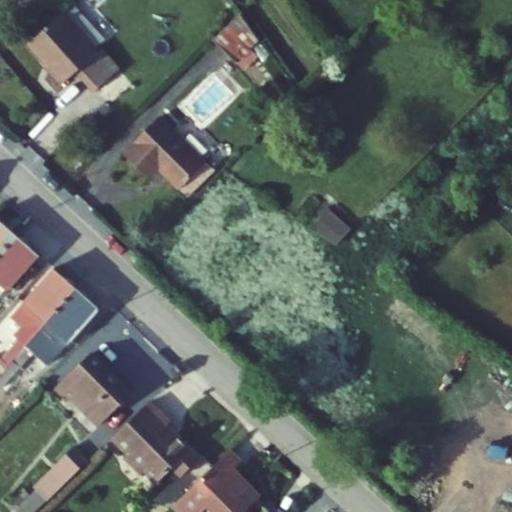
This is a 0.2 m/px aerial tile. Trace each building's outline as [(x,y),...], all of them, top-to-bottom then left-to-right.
[(232,11),(206,37),(229,60),(252,37),(232,11)] [(53,15),(20,45),(55,84),(67,73),(87,93),(112,70),(93,50),(88,54),(53,15)] [(112,70),(87,93),(98,106),(123,83),(112,70)] [(150,116),(115,154),(145,180),(154,169),(176,188),(200,162),(150,116)] [(326,207),(313,227),(339,244),(352,224),(326,207)] [(0,299),(28,269),(6,250),(0,256),(0,299)] [(0,372),(1,373),(69,300),(46,278),(0,327),(0,329),(11,340),(3,349),(7,353),(0,360),(0,372)] [(91,321),(69,300),(1,373),(0,373),(0,396),(0,397),(20,375),(17,372),(30,358),(43,369),(91,321)] [(83,358),(41,397),(52,406),(59,401),(90,431),(124,400),(83,358)] [(143,412),(105,450),(117,463),(111,467),(129,484),(134,480),(145,491),(160,478),(168,485),(190,464),(157,432),(161,429),(143,412)] [(68,457),(29,492),(45,510),(83,472),(68,457)] [(222,460),(169,511),(252,511),(258,508),(243,492),(235,499),(223,485),(236,473),(222,460)]
